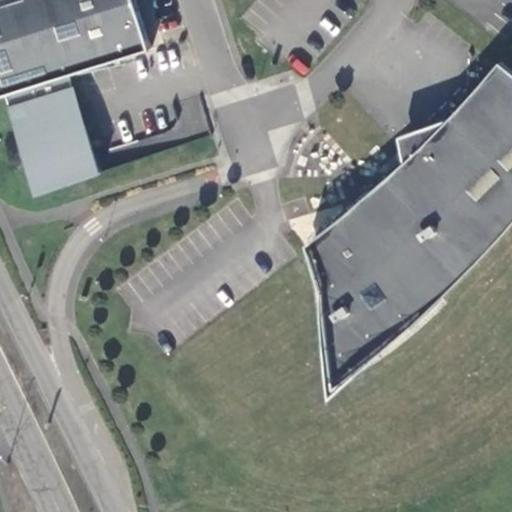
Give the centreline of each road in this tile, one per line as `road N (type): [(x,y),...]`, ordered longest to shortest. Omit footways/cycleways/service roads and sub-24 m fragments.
road 1 (secondary): [(121,511),(64,355),(57,321),(66,268),(94,227),(117,213),(253,164)]
road 2 (secondary): [(115,511),(0,287)]
road 3 (tertiary): [(241,126),(311,96),(401,0)]
road 4 (secondary): [(0,379),(60,511)]
road 5 (unclassified): [(199,0),(241,126)]
